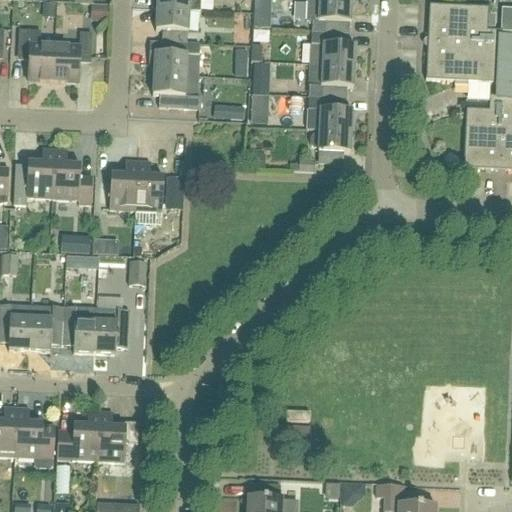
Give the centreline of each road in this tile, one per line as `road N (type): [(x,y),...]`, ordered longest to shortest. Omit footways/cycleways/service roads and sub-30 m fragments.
road 1 (residential): [(379,214),(181,392)]
road 2 (residential): [(0,122),(112,126),(120,0)]
road 3 (residential): [(379,214),(388,0)]
road 4 (residential): [(181,392),(0,382)]
road 5 (residential): [(511,219),(379,214)]
road 6 (residential): [(181,392),(175,511)]
